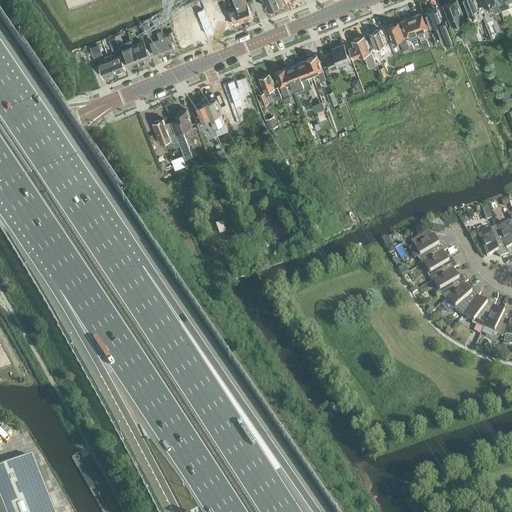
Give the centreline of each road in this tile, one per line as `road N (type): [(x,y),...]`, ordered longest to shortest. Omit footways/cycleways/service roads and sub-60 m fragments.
road 1 (motorway): [(317,511),(129,275)]
road 2 (tertiary): [(102,105),(367,0)]
road 3 (motorway): [(281,511),(129,275)]
road 4 (motorway): [(77,277),(230,511)]
road 5 (motorway): [(77,277),(105,375),(176,511)]
road 6 (motorway): [(129,275),(0,85)]
road 7 (motorway): [(0,162),(77,277)]
